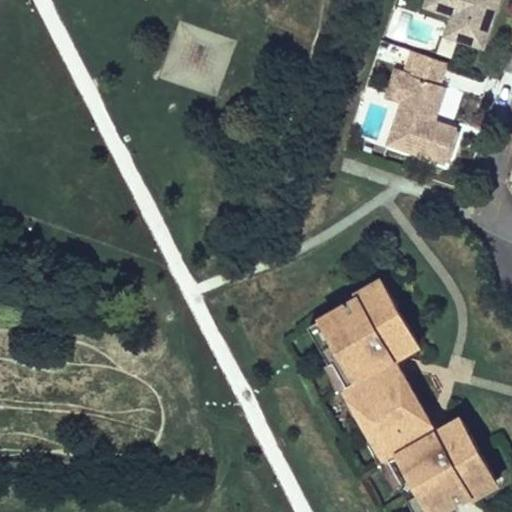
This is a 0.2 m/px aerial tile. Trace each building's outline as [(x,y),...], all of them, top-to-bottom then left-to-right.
[(427,0),(426,6),(453,15),(464,19),(458,38),(483,47),(494,14),(499,0),(427,0)] [(464,19),(453,15),(447,35),(458,38),(464,19)] [(159,77),(216,96),(236,40),(178,20),(159,77)] [(403,100),(389,144),(447,163),(454,140),(458,129),(434,121),(430,120),(432,114),(436,115),(446,87),(440,85),(448,63),(412,50),(404,74),(411,76),(403,100)] [(403,100),(411,76),(404,74),(398,72),(390,95),(403,100)] [(363,301),(387,287),(383,279),(358,292),(360,296),(363,301)] [(494,474),(462,417),(450,424),(437,431),(430,418),(403,371),(396,358),(409,350),(420,344),(387,287),(363,301),(360,296),(320,319),(334,343),(324,348),(332,361),(332,362),(336,360),(349,384),(363,408),(359,410),(360,411),(374,435),(375,436),(378,434),(392,458),(405,481),(402,483),(402,484),(409,497),(419,492),(430,511),(439,511),(456,502),(473,493),(470,488),(494,474)] [(324,348),(334,343),(320,319),(311,324),(324,348)] [(405,363),(409,350),(396,358),(403,371),(405,363)] [(332,361),(327,363),(342,388),(349,384),(336,360),(332,362),(332,361)] [(349,384),(342,388),(356,413),(360,411),(359,410),(363,408),(349,384)] [(437,431),(450,424),(438,420),(430,418),(437,431)] [(374,435),(370,438),(384,462),(392,458),(378,434),(375,436),(374,435)] [(392,458),(384,462),(398,487),(402,484),(402,483),(405,481),(392,458)] [(475,496),(499,482),(494,474),(470,488),(473,493),(475,496)] [(430,511),(419,492),(409,497),(417,511),(430,511)]
